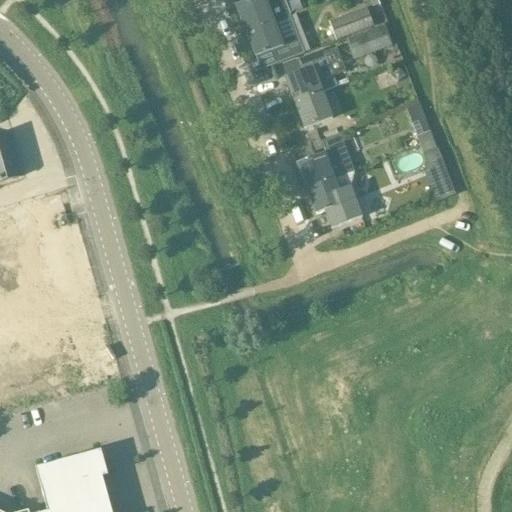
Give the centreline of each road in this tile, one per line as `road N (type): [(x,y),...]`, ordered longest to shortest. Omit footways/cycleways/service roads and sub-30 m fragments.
road 1 (unclassified): [(185,511),(87,162),(64,107),(0,35)]
road 2 (residential): [(203,0),(307,272),(464,210)]
